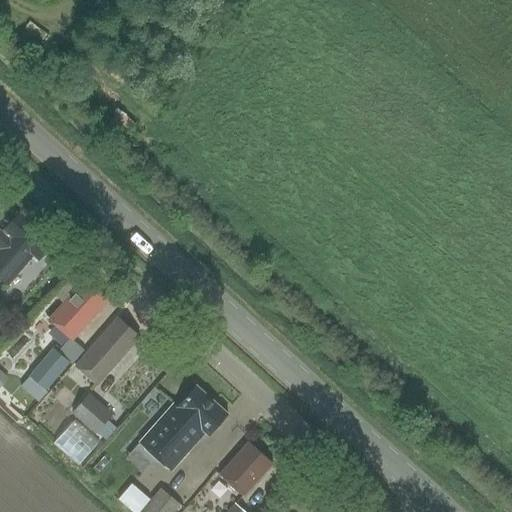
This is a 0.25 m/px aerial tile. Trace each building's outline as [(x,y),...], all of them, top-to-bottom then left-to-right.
[(62,234),(28,204),(3,233),(0,230),(0,280),(7,287),(33,258),(40,264),(56,246),(53,244),(62,234)] [(73,341),(110,301),(86,279),(50,320),(70,338),(73,341)] [(98,386),(141,339),(120,319),(77,367),(98,386)] [(85,351),(73,341),(70,338),(57,353),(53,350),(19,390),(35,402),(68,363),(72,366),(85,351)] [(0,388),(9,379),(0,370),(0,388)] [(209,435),(227,414),(196,387),(178,408),(174,404),(140,443),(171,470),(205,432),(209,435)] [(114,414),(103,404),(90,393),(73,413),(97,434),(100,431),(106,437),(115,427),(107,421),(114,414)] [(86,465),(105,442),(80,420),(60,443),(86,465)] [(246,496),(274,464),(250,443),(222,475),(246,496)] [(175,511),(182,504),(162,487),(140,511),(175,511)]
